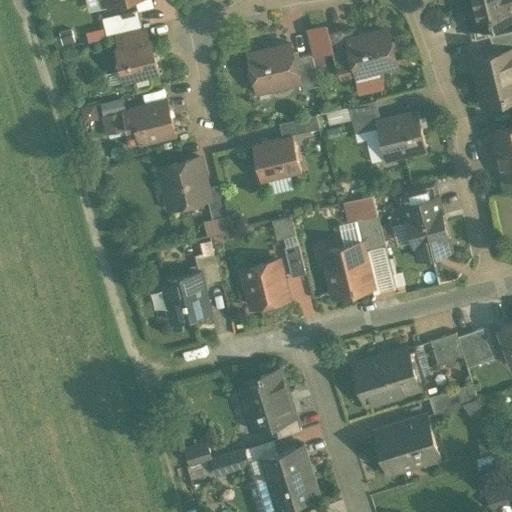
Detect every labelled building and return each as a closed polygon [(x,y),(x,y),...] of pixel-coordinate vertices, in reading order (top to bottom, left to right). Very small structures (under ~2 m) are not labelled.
[(465,0),(472,25),(511,15),(511,3),(511,0),(465,0)] [(138,7),(102,16),(107,33),(142,25),(138,7)] [(347,26),(327,31),(335,63),(354,58),(350,38),(350,37),(347,26)] [(147,28),(115,35),(118,48),(150,40),(147,28)] [(388,28),(350,38),(354,58),(358,73),(397,63),(388,28)] [(511,28),(490,33),(494,51),(511,46),(511,28)] [(118,48),(117,48),(119,58),(115,65),(122,69),(124,79),(159,71),(152,40),(150,40),(118,48)] [(291,42),(249,52),(253,65),(249,69),(251,79),(256,80),(258,86),(267,83),(268,87),(299,79),(300,79),(294,56),(291,42)] [(511,46),(494,51),(472,56),(483,101),(511,93),(511,46)] [(313,52),(294,56),(300,79),(299,79),(301,88),(320,83),(313,52)] [(376,98),(349,104),(356,131),(379,125),(377,119),(381,118),(376,98)] [(168,99),(132,107),(132,108),(123,110),(126,124),(127,127),(137,125),(140,140),(176,132),(168,99)] [(381,118),(377,119),(379,125),(387,157),(426,147),(417,109),(381,118)] [(123,110),(103,115),(108,132),(109,132),(108,128),(126,124),(123,110)] [(317,112),(303,115),(307,129),(320,126),(317,112)] [(303,115),(280,121),(283,135),(293,132),(307,129),(303,115)] [(511,124),(492,129),(498,152),(495,153),(498,166),(501,165),(504,177),(511,174),(511,124)] [(283,135),(253,142),(261,179),(302,169),(293,132),(283,135)] [(200,155),(161,165),(166,187),(164,191),(166,198),(170,200),(171,205),(208,196),(210,196),(208,187),(200,155)] [(221,184),(208,187),(210,196),(208,196),(213,218),(228,214),(221,184)] [(437,194),(404,202),(409,221),(442,213),(437,194)] [(378,213),(356,219),(361,241),(362,241),(364,249),(386,244),(378,213)] [(442,213),(409,221),(418,256),(451,248),(442,213)] [(361,241),(323,250),(334,293),(373,283),(364,249),(362,241),(361,241)] [(299,242),(285,245),(292,275),(306,271),(299,242)] [(215,251),(196,256),(199,269),(200,269),(203,281),(221,277),(215,251)] [(278,257),(244,266),(253,305),(288,296),(278,257)] [(199,269),(162,278),(172,319),(210,310),(203,281),(200,269),(199,269)] [(511,320),(499,326),(511,358),(511,320)] [(486,323),(471,327),(482,360),(497,355),(486,323)] [(471,327),(457,332),(464,353),(468,365),(482,360),(471,327)] [(456,330),(430,339),(437,362),(464,353),(457,332),(456,330)] [(407,345),(354,361),(366,401),(419,385),(407,345)] [(280,366),(260,372),(261,378),(227,389),(228,391),(239,387),(252,428),(274,421),(295,414),(294,413),(280,366)] [(459,385),(429,395),(433,410),(464,401),(459,385)] [(427,411),(374,427),(388,471),(424,460),(425,463),(441,458),(427,411)] [(295,414),(274,421),(279,436),(301,428),(296,412),(294,413),(295,414)] [(274,437),(245,446),(250,461),(260,458),(260,456),(278,451),(274,437)] [(278,451),(260,456),(260,458),(266,476),(275,506),(319,492),(313,472),(311,473),(302,445),(304,444),(303,443),(278,451)] [(245,446),(211,457),(215,472),(250,461),(245,446)] [(476,454),(484,476),(502,469),(494,447),(476,454)] [(266,476),(250,481),(260,511),(275,506),(266,476)]
